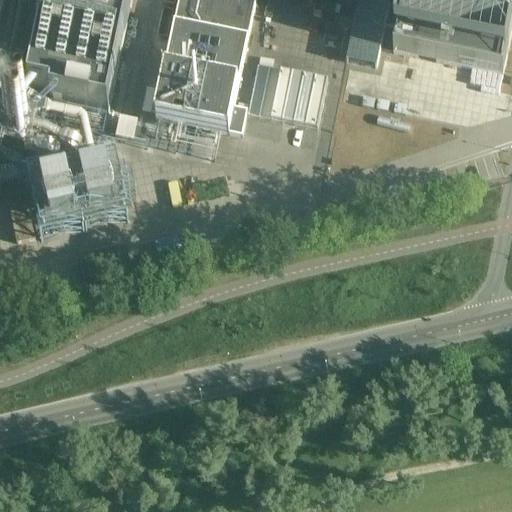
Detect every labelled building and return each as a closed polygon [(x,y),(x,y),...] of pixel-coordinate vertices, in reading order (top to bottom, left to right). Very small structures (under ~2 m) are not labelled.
[(108,117),(132,0),(47,0),(28,94),(51,99),(50,105),(108,117)] [(247,118),(248,116),(234,113),(257,0),(179,0),(154,124),(242,142),(247,118)] [(511,0),(404,0),(393,56),(502,79),(511,30),(511,0)] [(359,1),(346,65),(376,71),(389,8),(359,1)] [(248,116),(247,118),(317,133),(327,84),(257,70),(248,116)] [(152,93),(146,91),(142,113),(152,115),(156,95),(152,95),(152,93)] [(10,171),(40,177),(42,165),(13,159),(10,171)] [(108,203),(48,216),(52,236),(113,223),(108,203)] [(32,205),(9,210),(17,246),(40,241),(32,205)] [(126,249),(80,258),(85,280),(131,270),(126,249)] [(73,262),(42,269),(46,290),(78,282),(73,262)]
